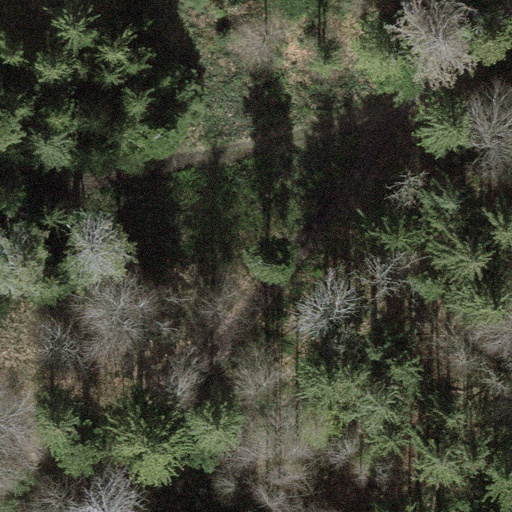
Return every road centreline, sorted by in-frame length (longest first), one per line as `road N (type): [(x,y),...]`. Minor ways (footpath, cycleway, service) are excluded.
road 1 (track): [(0,215),(377,116),(511,24)]
road 2 (track): [(377,116),(92,511)]
